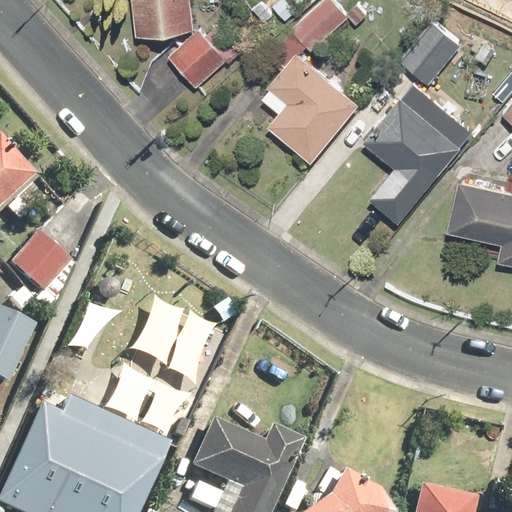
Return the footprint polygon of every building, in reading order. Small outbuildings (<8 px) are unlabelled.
[(129,0),(133,34),(191,27),(187,0),(129,0)] [(314,0),(292,18),(310,41),(340,17),(326,0),(314,0)] [(402,58),(428,81),(460,43),(433,21),(402,58)] [(197,80),(223,56),(196,27),(170,52),(197,80)] [(246,109),(307,161),(358,102),(296,50),(246,109)] [(366,134),(392,157),(364,191),(395,217),(454,145),(453,144),(458,139),(404,92),(366,134)] [(511,102),(501,116),(511,124),(511,102)] [(0,204),(31,176),(0,142),(0,204)] [(511,259),(511,189),(457,177),(442,245),(511,259)] [(37,291),(63,262),(35,235),(8,264),(37,291)] [(0,383),(27,329),(0,315),(0,383)] [(233,511),(241,511),(279,416),(184,379),(162,435),(213,456),(197,498),(233,511)] [(130,511),(160,447),(41,395),(1,485),(61,511),(130,511)] [(380,511),(358,476),(300,511),(380,511)] [(405,511),(465,511),(468,498),(410,488),(405,511)]
